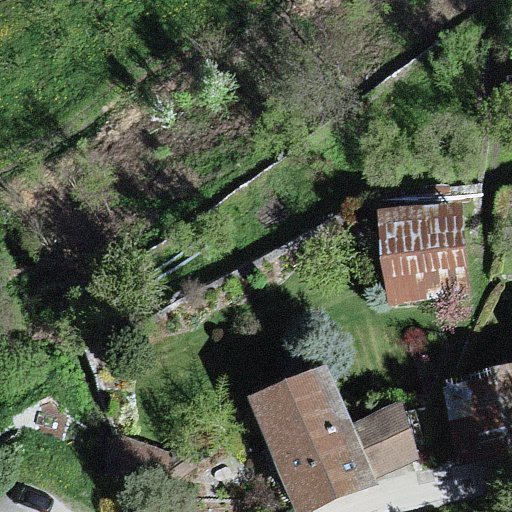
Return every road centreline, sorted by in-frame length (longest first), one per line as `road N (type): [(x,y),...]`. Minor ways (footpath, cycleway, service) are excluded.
road 1 (track): [(243,0),(114,74),(53,135),(0,158)]
road 2 (residential): [(511,466),(383,511)]
